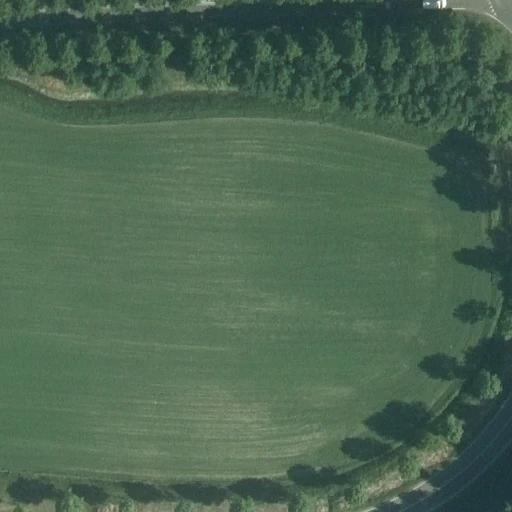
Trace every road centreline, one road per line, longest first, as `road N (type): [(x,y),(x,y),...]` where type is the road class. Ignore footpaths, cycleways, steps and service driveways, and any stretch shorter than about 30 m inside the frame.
road 1 (primary): [(174,5),(498,1)]
road 2 (primary): [(0,16),(174,5)]
road 3 (secondary): [(401,511),(446,484),(511,419)]
